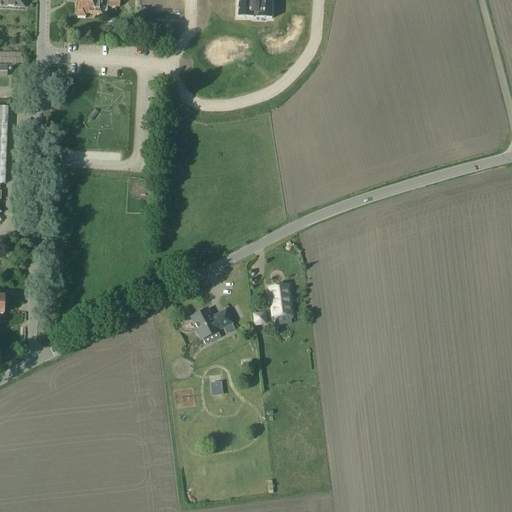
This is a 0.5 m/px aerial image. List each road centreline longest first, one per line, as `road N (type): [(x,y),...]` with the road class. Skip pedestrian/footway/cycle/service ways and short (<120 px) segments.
road 1 (unclassified): [(32,362),(348,203),(511,157)]
road 2 (unclassified): [(32,362),(42,0)]
road 3 (unclassified): [(511,117),(481,0)]
